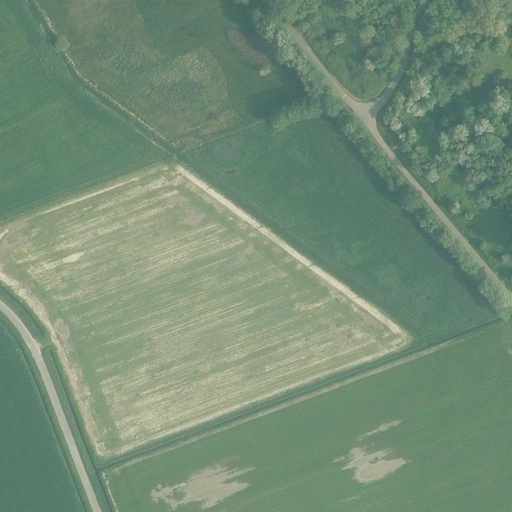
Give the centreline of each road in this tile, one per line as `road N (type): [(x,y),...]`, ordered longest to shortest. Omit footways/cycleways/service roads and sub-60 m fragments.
road 1 (unclassified): [(511,302),(367,116)]
road 2 (unclassified): [(0,306),(21,324),(96,511)]
road 3 (unclassified): [(367,116),(264,0)]
road 4 (unclassified): [(367,116),(389,92),(426,0)]
